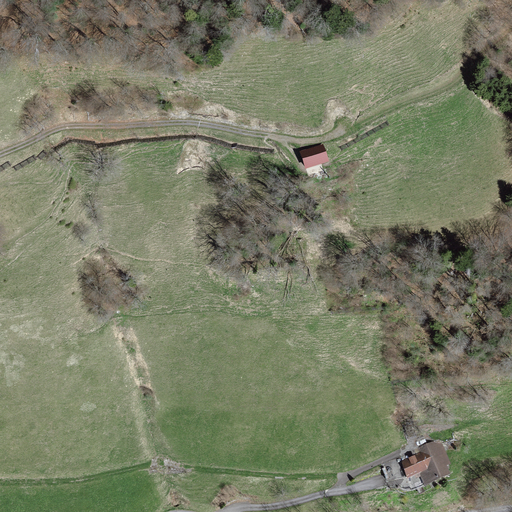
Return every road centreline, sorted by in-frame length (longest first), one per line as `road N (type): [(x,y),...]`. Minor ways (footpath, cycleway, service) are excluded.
road 1 (track): [(511,29),(441,90),(335,135),(298,142),(200,126),(71,127),(0,154)]
road 2 (track): [(262,511),(383,477)]
